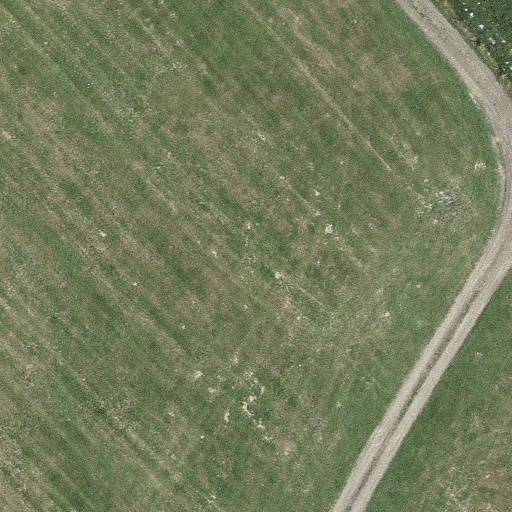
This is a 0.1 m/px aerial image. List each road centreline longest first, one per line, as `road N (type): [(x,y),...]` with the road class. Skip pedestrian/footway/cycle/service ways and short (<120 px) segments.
road 1 (track): [(511,231),(350,511)]
road 2 (track): [(511,119),(413,0)]
